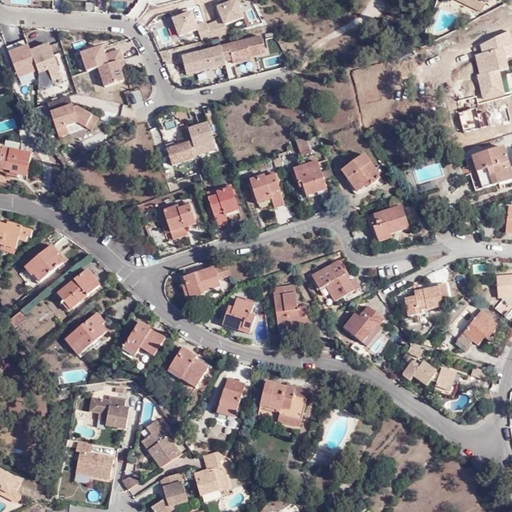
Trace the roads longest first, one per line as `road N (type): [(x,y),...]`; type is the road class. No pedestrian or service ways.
road 1 (residential): [(140,282),(336,217),(361,261),(459,245),(511,252)]
road 2 (residential): [(140,282),(181,320),(256,356),(350,362),(460,435),(496,445)]
road 3 (residential): [(0,15),(131,28),(145,39),(165,85),(188,97),(286,78)]
road 4 (residential): [(0,198),(71,227),(140,282)]
